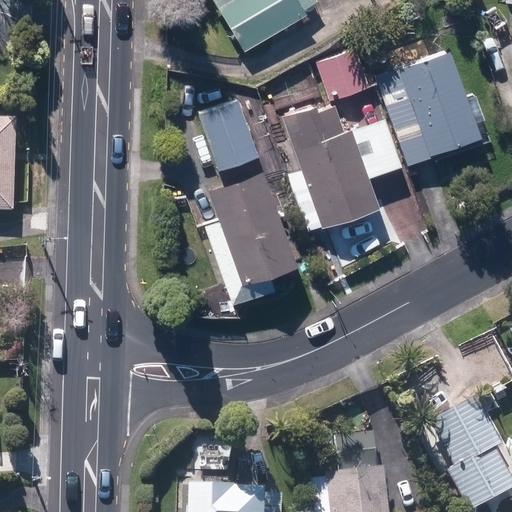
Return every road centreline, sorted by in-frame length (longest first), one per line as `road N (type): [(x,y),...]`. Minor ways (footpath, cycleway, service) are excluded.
road 1 (secondary): [(102,344),(99,0)]
road 2 (residential): [(511,242),(335,345),(267,368)]
road 3 (residential): [(267,368),(169,397),(101,404)]
road 4 (residential): [(102,344),(267,368)]
